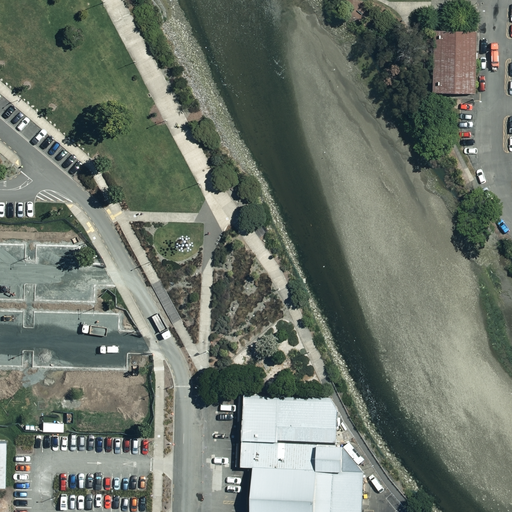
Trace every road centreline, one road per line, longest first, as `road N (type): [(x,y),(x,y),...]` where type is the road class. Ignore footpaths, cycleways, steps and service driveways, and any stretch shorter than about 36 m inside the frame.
road 1 (residential): [(492,0),(492,157),(511,213)]
road 2 (residential): [(183,511),(184,386)]
